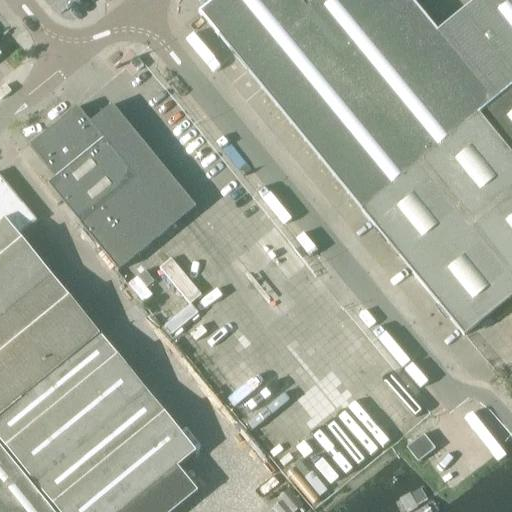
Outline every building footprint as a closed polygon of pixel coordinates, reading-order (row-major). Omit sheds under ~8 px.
[(215,0),(199,14),(219,38),(219,37),(361,210),(478,114),(479,114),(511,86),(511,0),(476,0),(437,33),(410,0),(215,0)] [(478,114),(361,210),(464,336),(511,296),(511,86),(479,114),(478,114)] [(46,133),(29,147),(55,178),(48,185),(80,225),(118,271),(196,207),(113,105),(90,123),(77,107),(53,127),(55,129),(51,132),(49,130),(46,130),(46,133)] [(0,222),(23,204),(0,176),(0,222)] [(172,511),(197,492),(177,467),(195,453),(196,452),(195,451),(195,452),(99,336),(101,335),(101,334),(99,336),(18,237),(37,221),(23,204),(0,222),(0,440),(58,511),(172,511)] [(424,435),(413,443),(407,448),(419,463),(436,449),(424,435)] [(0,511),(52,511),(0,448),(0,511)] [(280,502),(271,510),(272,511),(296,511),(303,506),(289,489),(277,500),(280,502)]
